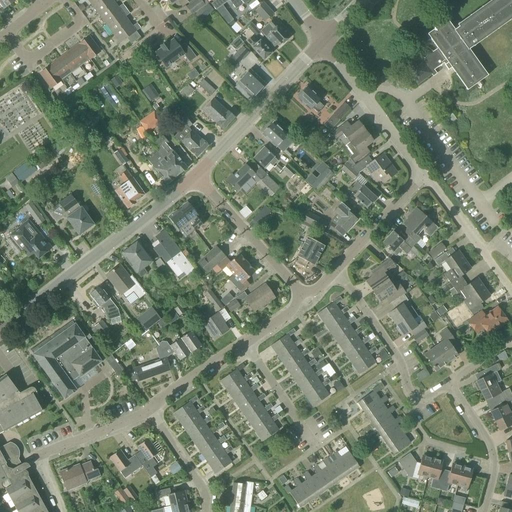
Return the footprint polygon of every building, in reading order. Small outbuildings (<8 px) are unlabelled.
[(0,0),(0,4),(3,9),(15,0),(0,0)] [(98,15),(114,3),(111,0),(98,0),(91,5),(98,15)] [(200,0),(194,0),(189,5),(195,13),(205,5),(200,0)] [(228,0),(236,10),(243,4),(244,4),(249,0),(228,0)] [(511,0),(491,0),(457,25),(454,28),(448,20),(433,30),(433,29),(426,34),(437,49),(432,52),(427,48),(423,52),(427,56),(422,60),(421,60),(407,70),(417,84),(431,74),(432,77),(436,74),(434,70),(443,63),(444,65),(448,70),(451,68),(467,90),(487,76),(469,49),(511,18),(511,0)] [(105,25),(126,9),(122,5),(118,8),(114,3),(98,15),(105,25)] [(264,22),(273,13),(264,3),(254,11),(264,22)] [(200,22),(213,10),(207,4),(194,16),(200,22)] [(112,34),(128,22),(125,17),(129,14),(126,9),(105,25),(112,34)] [(229,15),(223,20),(227,24),(233,20),(229,15)] [(278,25),(272,19),(267,24),(272,30),(269,33),(279,45),(289,37),(278,24),(278,25)] [(128,22),(112,34),(119,44),(134,33),(140,29),(136,24),(132,27),(128,22)] [(255,37),(260,32),(251,23),(246,27),(255,37)] [(257,42),(251,36),(246,41),(251,47),(263,60),(272,52),(260,39),(257,42)] [(79,44),(90,59),(99,52),(88,37),(79,44)] [(179,48),(173,41),(173,40),(172,40),(166,45),(165,43),(160,47),(161,49),(156,53),(155,53),(155,54),(157,56),(156,57),(155,58),(158,62),(160,62),(161,61),(165,67),(166,68),(166,67),(183,55),(189,63),(196,58),(190,49),(184,44),(179,48)] [(80,67),(90,59),(79,44),(69,51),(80,67)] [(237,64),(248,52),(242,47),(231,58),(237,64)] [(70,74),(80,67),(69,51),(59,59),(70,74)] [(61,81),(70,74),(59,59),(49,66),(61,81)] [(51,88),(61,81),(49,66),(40,73),(51,88)] [(252,98),(265,84),(249,70),(236,84),(252,98)] [(86,82),(92,77),(89,73),(83,77),(86,82)] [(115,88),(122,84),(117,76),(110,81),(115,88)] [(81,78),(76,82),(79,87),(84,83),(81,78)] [(200,85),(212,96),(219,89),(207,79),(200,85)] [(187,97),(193,90),(187,85),(181,91),(187,97)] [(67,96),(73,91),(70,87),(64,92),(67,96)] [(316,113),(323,107),(318,102),(320,100),(307,88),(297,99),(310,110),(312,109),(316,113)] [(227,112),(213,99),(202,110),(216,124),(222,130),(234,118),(228,111),(227,112)] [(339,121),(351,109),(344,102),(332,115),(339,121)] [(448,126),(456,120),(446,107),(438,114),(448,126)] [(188,128),(195,122),(183,108),(176,114),(188,128)] [(146,133),(162,122),(154,111),(138,122),(146,133)] [(350,143),(366,132),(358,122),(348,130),(344,125),(333,134),(337,139),(343,134),(350,143)] [(284,134),(273,124),(263,135),(276,147),(282,154),(296,139),(287,131),(284,134)] [(149,139),(141,126),(132,132),(134,134),(137,133),(143,143),(149,139)] [(201,140),(192,131),(181,142),(190,151),(197,157),(208,145),(202,139),(201,140)] [(373,142),(366,132),(350,143),(345,147),(352,156),(350,158),(354,163),(366,154),(363,149),(373,142)] [(162,136),(158,140),(163,147),(166,144),(168,143),(162,136)] [(158,140),(152,145),(157,151),(162,147),(163,147),(158,140)] [(163,147),(162,147),(157,151),(156,153),(161,159),(152,166),(167,184),(174,178),(173,176),(175,174),(177,172),(179,174),(186,168),(185,167),(186,164),(184,162),(182,163),(171,150),(166,144),(163,147)] [(314,152),(319,158),(325,153),(321,147),(314,152)] [(272,167),(277,161),(274,158),(264,148),(253,159),(264,169),(268,164),(272,167)] [(122,166),(128,161),(119,149),(113,154),(122,166)] [(372,163),(367,156),(351,168),(357,174),(364,168),(373,180),(378,176),(383,183),(396,173),(383,155),(372,163)] [(352,180),(358,174),(357,174),(351,168),(350,168),(352,165),(348,160),(340,169),(352,180)] [(21,183),(35,172),(27,161),(13,172),(21,183)] [(296,173),(286,164),(282,169),(277,165),(273,168),(279,173),(282,170),(291,178),(296,173)] [(254,174),(245,166),(233,177),(232,176),(226,182),(236,193),(251,178),(256,183),(266,174),(259,168),(254,174)] [(127,209),(135,203),(134,202),(144,195),(132,179),(126,171),(118,176),(124,184),(114,191),(127,209)] [(12,187),(18,183),(11,174),(5,178),(12,187)] [(328,182),(320,175),(316,178),(311,174),(304,181),(318,193),(328,182)] [(305,196),(312,189),(296,175),(290,182),(305,196)] [(262,189),(270,197),(279,188),(273,182),(271,180),(262,189)] [(362,188),(355,182),(348,190),(355,196),(353,197),(366,209),(375,198),(362,187),(362,188)] [(92,224),(80,209),(69,195),(58,204),(60,206),(50,214),(56,223),(62,218),(67,219),(78,235),(92,224)] [(35,222),(41,217),(31,203),(25,207),(35,222)] [(178,210),(194,231),(203,224),(198,218),(198,217),(187,203),(178,210)] [(346,232),(350,228),(350,227),(357,220),(348,212),(349,210),(341,203),(332,212),(340,219),(336,224),(337,224),(334,228),(342,236),(346,232)] [(245,206),(238,212),(244,219),(251,213),(245,206)] [(429,237),(438,228),(434,226),(416,209),(411,215),(411,216),(403,225),(408,229),(404,233),(416,244),(420,239),(417,236),(424,229),(424,232),(429,237)] [(185,238),(194,231),(178,210),(168,217),(180,232),(185,238)] [(301,219),(300,221),(313,227),(323,232),(327,222),(305,211),(305,212),(301,219)] [(258,213),(252,220),(258,226),(264,219),(258,213)] [(290,221),(300,226),(302,222),(292,217),(290,221)] [(38,259),(51,248),(39,234),(27,220),(9,235),(26,255),(31,251),(38,259)] [(194,270),(180,252),(164,231),(156,237),(160,242),(158,244),(159,245),(153,249),(165,263),(166,263),(177,277),(183,273),(185,276),(194,270)] [(410,249),(403,242),(393,233),(383,243),(393,252),(398,247),(406,255),(410,250),(419,259),(425,253),(415,244),(410,249)] [(422,237),(418,243),(425,248),(429,243),(422,237)] [(314,266),(324,247),(307,238),(297,257),(298,258),(295,263),(304,268),(307,263),(314,266)] [(152,261),(137,242),(128,249),(126,248),(123,251),(123,253),(120,254),(136,274),(152,261)] [(432,259),(445,249),(441,243),(428,253),(432,259)] [(216,265),(225,257),(215,246),(196,263),(206,274),(216,265)] [(450,270),(464,260),(458,251),(449,258),(445,253),(433,261),(437,266),(444,262),(450,270)] [(216,265),(221,270),(225,266),(233,275),(246,263),(238,254),(230,262),(225,257),(216,265)] [(160,272),(166,267),(159,258),(153,263),(160,272)] [(373,292),(388,281),(384,275),(395,268),(389,260),(372,272),(374,276),(366,282),(373,292)] [(453,288),(464,281),(460,276),(470,269),(464,260),(450,270),(443,274),(453,288)] [(241,293),(249,285),(245,281),(255,272),(246,263),(233,275),(242,284),(237,289),(241,293)] [(121,295),(134,285),(119,266),(108,275),(113,282),(115,286),(114,286),(121,295)] [(470,298),(484,287),(478,279),(468,286),(464,281),(453,288),(457,293),(459,291),(465,300),(469,297),(470,298)] [(388,281),(373,292),(380,303),(385,300),(389,305),(405,293),(398,284),(393,288),(388,281)] [(266,304),(274,298),(265,285),(244,300),(253,312),(265,303),(266,304)] [(110,298),(100,286),(94,290),(92,290),(90,292),(90,294),(89,294),(94,301),(92,302),(97,308),(101,305),(104,309),(108,321),(120,317),(118,310),(109,299),(110,298)] [(472,316),(483,309),(479,304),(490,296),(484,287),(470,298),(469,297),(465,300),(462,302),(472,316)] [(217,312),(223,307),(213,293),(206,298),(217,312)] [(406,310),(402,305),(408,301),(404,295),(391,303),(395,309),(388,314),(395,325),(414,312),(410,306),(406,310)] [(224,297),(220,300),(225,306),(229,302),(224,297)] [(323,323),(340,312),(335,305),(342,301),(340,297),(333,302),(333,303),(317,314),(323,323)] [(230,313),(239,306),(235,300),(225,306),(230,313)] [(178,317),(185,312),(179,305),(173,310),(178,317)] [(330,333),(346,322),(342,315),(349,311),(347,307),(340,312),(323,323),(330,333)] [(507,321),(497,308),(485,317),(481,312),(468,322),(467,321),(463,324),(464,326),(469,323),(476,332),(483,327),(488,334),(507,321)] [(153,309),(137,321),(145,331),(160,319),(153,309)] [(414,312),(395,325),(403,336),(410,331),(414,336),(424,329),(426,328),(426,327),(428,325),(425,321),(423,323),(422,321),(416,325),(413,320),(418,317),(414,312)] [(214,340),(228,331),(221,320),(223,319),(218,313),(203,324),(214,340)] [(337,343),(353,332),(349,326),(356,321),(353,317),(346,322),(330,333),(337,343)] [(106,340),(112,336),(109,331),(102,320),(94,327),(102,337),(103,336),(106,340)] [(91,349),(84,338),(75,325),(32,355),(52,382),(52,381),(55,384),(54,385),(64,399),(76,391),(70,383),(79,376),(80,378),(102,362),(92,349),(91,349)] [(360,342),(356,336),(363,331),(360,327),(353,332),(337,343),(344,353),(360,342)] [(277,355),(293,344),(288,337),(295,333),(293,329),(286,334),(287,335),(270,346),(277,355)] [(414,336),(412,338),(416,344),(428,336),(424,329),(414,336)] [(454,341),(445,329),(439,334),(442,339),(439,341),(441,343),(435,347),(446,363),(457,355),(455,352),(461,349),(455,341),(454,341)] [(180,339),(190,354),(201,346),(191,331),(180,339)] [(351,364),(367,352),(363,345),(369,341),(374,337),(371,332),(366,335),(367,337),(360,342),(344,353),(351,364)] [(130,339),(124,344),(129,351),(135,346),(130,339)] [(179,361),(190,354),(180,339),(169,347),(166,342),(162,341),(158,344),(159,346),(159,345),(167,357),(173,353),(179,361)] [(284,365),(300,354),(295,348),(302,343),(300,340),(293,344),(277,355),(284,365)] [(166,358),(167,357),(159,345),(159,346),(155,348),(159,360),(133,369),(137,382),(170,370),(166,358)] [(435,370),(446,363),(435,347),(424,355),(435,370)] [(359,375),(375,363),(370,356),(376,351),(374,348),(367,352),(351,364),(359,375)] [(291,376),(307,364),(302,358),(309,353),(307,349),(300,354),(284,365),(291,376)] [(314,359),(321,354),(317,349),(310,353),(314,359)] [(388,357),(383,350),(377,354),(382,361),(388,357)] [(114,360),(108,364),(118,377),(124,373),(114,360)] [(297,385),(314,374),(309,368),(316,363),(314,360),(307,364),(291,376),(297,385)] [(318,370),(320,369),(325,366),(323,362),(316,366),(318,370)] [(226,390),(243,379),(238,372),(245,368),(243,364),(236,369),(236,370),(220,382),(226,390)] [(496,384),(501,382),(496,372),(499,370),(496,364),(484,370),(488,376),(476,382),(476,383),(474,384),(478,391),(480,390),(480,392),(496,384)] [(305,396),(321,384),(316,378),(323,373),(320,369),(314,374),(297,385),(305,396)] [(419,382),(429,376),(424,369),(414,375),(419,382)] [(19,393),(5,374),(0,377),(0,482),(2,482),(6,488),(5,489),(7,493),(3,496),(12,507),(14,506),(16,509),(12,511),(47,511),(28,476),(26,476),(23,470),(29,466),(28,464),(27,463),(26,463),(26,462),(25,462),(24,462),(24,463),(23,463),(20,464),(16,458),(18,457),(18,456),(18,454),(18,453),(18,451),(17,449),(16,448),(15,446),(14,445),(13,444),(11,444),(11,443),(0,448),(0,433),(42,410),(32,393),(35,391),(37,395),(38,394),(35,389),(34,388),(33,387),(32,387),(31,387),(30,387),(29,387),(19,393)] [(233,401),(250,389),(245,382),(252,378),(250,374),(243,379),(226,390),(233,401)] [(328,380),(321,384),(305,396),(312,407),(328,396),(323,388),(330,383),(328,380)] [(343,388),(338,381),(332,385),(337,392),(343,388)] [(240,411),(256,399),(252,392),(259,387),(257,384),(250,389),(233,401),(240,411)] [(362,412),(379,400),(375,394),(384,388),(381,384),(372,390),(373,392),(356,404),(362,412)] [(500,393),(496,384),(480,392),(485,401),(497,395),(499,401),(511,395),(509,389),(500,393)] [(247,421),(263,409),(259,402),(266,398),(263,394),(256,399),(240,411),(247,421)] [(510,415),(510,414),(505,404),(511,401),(511,396),(511,395),(499,401),(502,407),(490,412),(495,422),(510,415)] [(369,423),(386,410),(382,404),(388,401),(385,396),(379,400),(362,412),(369,423)] [(180,422),(196,411),(191,405),(198,400),(196,397),(189,401),(190,402),(173,413),(180,422)] [(115,408),(118,404),(111,399),(108,403),(115,408)] [(254,431),(270,419),(266,413),(273,408),(270,404),(263,409),(247,421),(254,431)] [(186,432),(203,421),(198,414),(205,410),(203,406),(196,411),(180,422),(186,432)] [(279,406),(273,410),(277,414),(282,411),(279,406)] [(376,433),(394,421),(390,415),(395,411),(392,406),(386,410),(369,423),(376,433)] [(215,413),(212,408),(207,412),(210,416),(215,413)] [(511,426),(511,412),(510,414),(510,415),(495,422),(499,432),(511,426)] [(277,414),(270,419),(254,431),(262,442),(278,430),(273,423),(280,418),(277,414)] [(193,443),(210,431),(205,424),(212,420),(210,416),(203,421),(186,432),(193,443)] [(383,443),(401,431),(397,425),(402,421),(399,417),(394,421),(376,433),(383,443)] [(200,452),(217,441),(212,435),(219,430),(217,427),(210,431),(193,443),(200,452)] [(406,427),(401,431),(383,443),(392,456),(410,444),(404,436),(410,432),(406,427)] [(207,463),(224,451),(219,445),(226,440),(223,436),(217,441),(200,452),(207,463)] [(142,466),(150,478),(156,474),(152,468),(156,465),(151,458),(158,453),(148,439),(137,446),(140,451),(135,455),(142,466)] [(230,447),(224,451),(207,463),(215,474),(231,463),(226,455),(233,450),(230,447)] [(142,466),(135,455),(127,461),(120,450),(109,457),(120,472),(125,479),(142,466)] [(333,455),(336,460),(347,476),(360,468),(348,452),(340,457),(337,452),(333,455)] [(416,463),(410,455),(399,462),(405,472),(412,474),(411,478),(418,480),(419,476),(427,478),(432,459),(422,456),(419,467),(415,466),(416,463)] [(347,476),(336,460),(330,464),(327,459),(323,462),(326,467),(337,483),(347,476)] [(440,490),(444,474),(439,473),(442,462),(432,459),(427,478),(432,479),(430,488),(440,490)] [(172,476),(181,469),(176,462),(167,468),(172,476)] [(93,471),(90,463),(79,467),(79,465),(59,473),(66,490),(86,482),(85,481),(99,475),(97,469),(93,471)] [(457,486),(462,468),(452,465),(449,475),(444,474),(440,490),(446,492),(448,486),(451,486),(451,484),(457,486)] [(337,483),(326,467),(321,471),(317,466),(313,469),(316,474),(327,490),(337,483)] [(462,468),(457,486),(464,488),(462,492),(466,493),(473,471),(462,468)] [(327,490),(316,474),(311,478),(307,472),(303,475),(307,480),(318,497),(327,490)] [(278,479),(282,485),(287,482),(283,476),(278,479)] [(318,497),(307,480),(301,484),(298,479),(293,482),(297,487),(308,504),(318,497)] [(232,494),(251,497),(253,483),(245,482),(245,484),(233,483),(232,494)] [(131,502),(137,498),(129,486),(122,491),(131,502)] [(308,504),(297,487),(291,491),(288,486),(284,489),(287,495),(290,493),(300,509),(308,504)] [(511,487),(506,486),(503,497),(511,499),(511,487)] [(122,505),(129,500),(120,488),(113,493),(122,505)] [(170,506),(187,502),(184,491),(170,495),(169,488),(157,491),(158,498),(167,495),(170,506)] [(409,491),(401,488),(399,495),(407,498),(409,491)] [(250,508),(251,497),(232,494),(230,506),(250,508)] [(189,511),(187,502),(170,506),(163,508),(164,511),(189,511)] [(451,509),(461,511),(463,505),(452,502),(450,509),(451,510),(451,509)]
